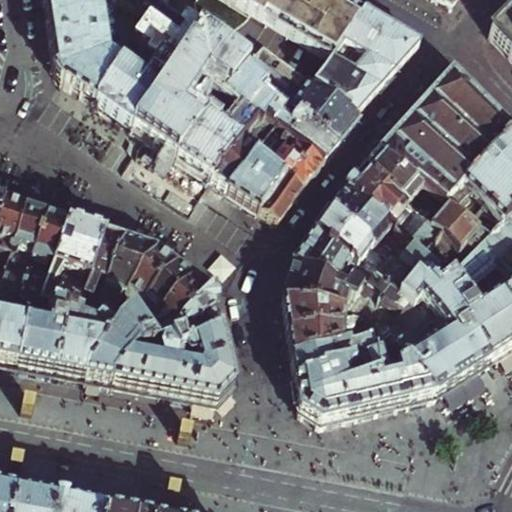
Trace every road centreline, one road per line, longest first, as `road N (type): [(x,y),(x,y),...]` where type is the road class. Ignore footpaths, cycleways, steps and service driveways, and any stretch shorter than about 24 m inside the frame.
road 1 (residential): [(265,487),(274,429),(253,284),(449,45)]
road 2 (residential): [(0,434),(265,487)]
